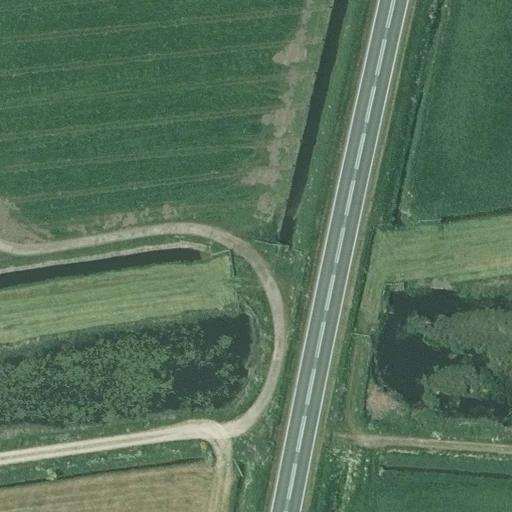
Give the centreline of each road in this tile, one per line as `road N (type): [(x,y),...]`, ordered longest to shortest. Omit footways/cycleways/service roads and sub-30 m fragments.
road 1 (trunk): [(287,511),(394,0)]
road 2 (track): [(238,432),(272,366),(276,315),(266,273),(242,247),(202,235),(65,254),(0,249)]
road 3 (track): [(359,323),(344,403),(346,425),(360,439),(511,451)]
road 4 (track): [(238,432),(0,462)]
